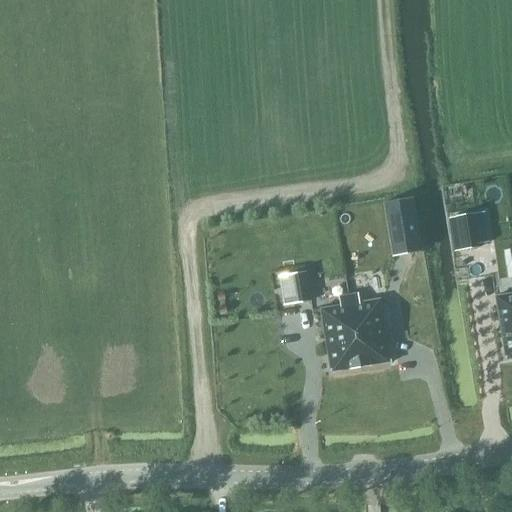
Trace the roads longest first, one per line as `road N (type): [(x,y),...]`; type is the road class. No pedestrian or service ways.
road 1 (track): [(390,0),(404,178),(207,217),(187,230),(207,474)]
road 2 (unclassified): [(0,488),(152,474),(370,474),(511,449)]
road 3 (track): [(66,164),(104,478)]
